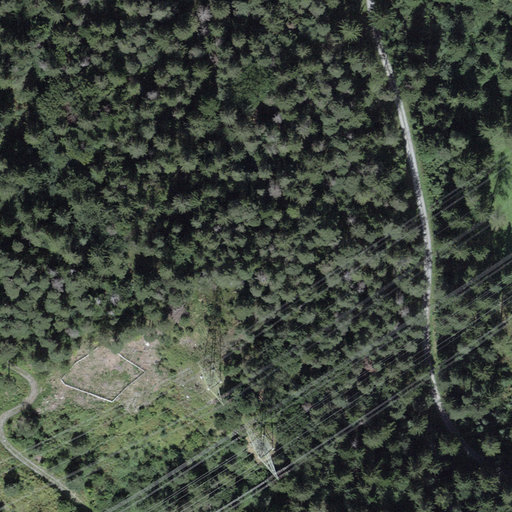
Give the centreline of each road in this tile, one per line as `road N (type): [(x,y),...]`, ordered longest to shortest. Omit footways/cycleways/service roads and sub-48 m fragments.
road 1 (track): [(511,474),(470,453),(434,391),(427,234),(370,0)]
road 2 (track): [(0,430),(5,443),(88,511)]
